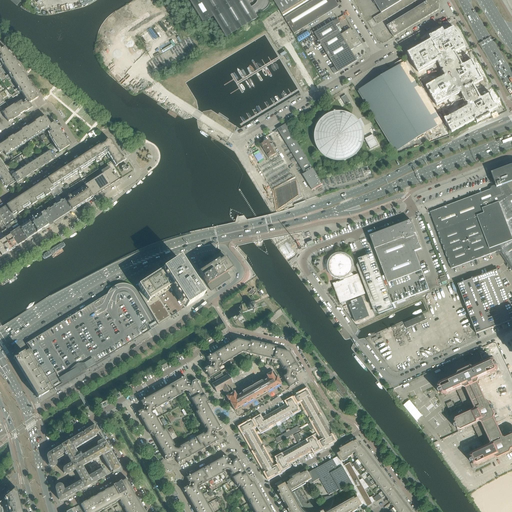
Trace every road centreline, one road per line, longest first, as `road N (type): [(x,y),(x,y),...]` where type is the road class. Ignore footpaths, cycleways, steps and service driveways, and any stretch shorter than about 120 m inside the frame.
road 1 (secondary): [(481,136),(316,207),(137,256),(0,335)]
road 2 (unclassified): [(410,202),(411,212),(307,251),(303,267),(389,379),(498,334)]
road 3 (residential): [(217,247),(239,265),(237,280),(46,404),(24,406)]
road 4 (residential): [(123,398),(234,330),(293,346),(313,379),(281,397)]
road 5 (secondary): [(0,353),(112,281),(197,244)]
road 6 (secondary): [(339,209),(511,140)]
road 7 (residential): [(0,265),(138,171)]
road 8 (unclassified): [(239,142),(378,56)]
road 9 (secondary): [(197,244),(339,209)]
